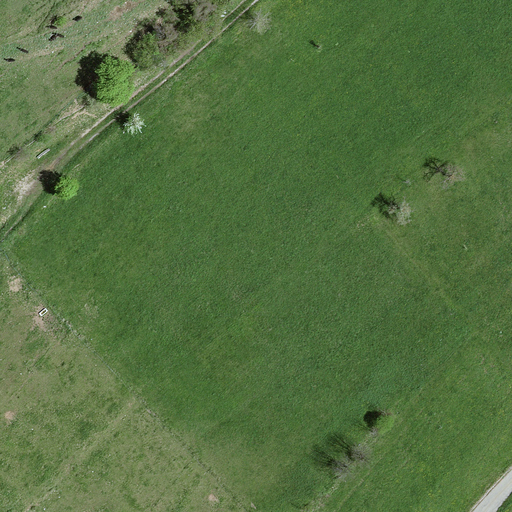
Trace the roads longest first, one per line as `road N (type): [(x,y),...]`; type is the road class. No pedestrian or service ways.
road 1 (track): [(249,0),(55,162),(0,221)]
road 2 (track): [(0,50),(51,39),(145,0)]
